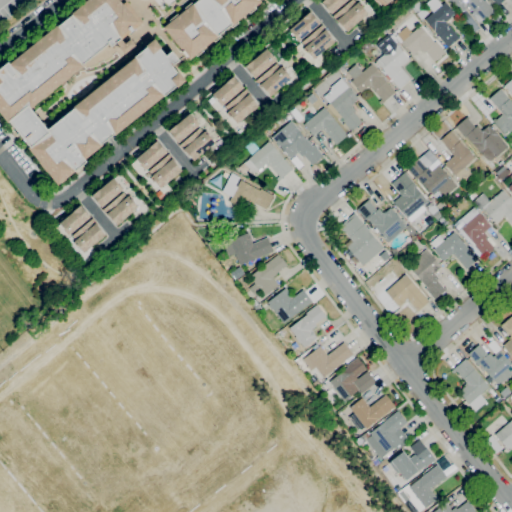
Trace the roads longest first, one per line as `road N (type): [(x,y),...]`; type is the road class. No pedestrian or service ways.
road 1 (residential): [(294,0),(67,195),(49,202),(32,194),(0,154),(14,38),(62,0)]
road 2 (residential): [(306,238),(511,505)]
road 3 (residential): [(306,238),(313,207),(511,38)]
road 4 (residential): [(407,364),(511,273)]
